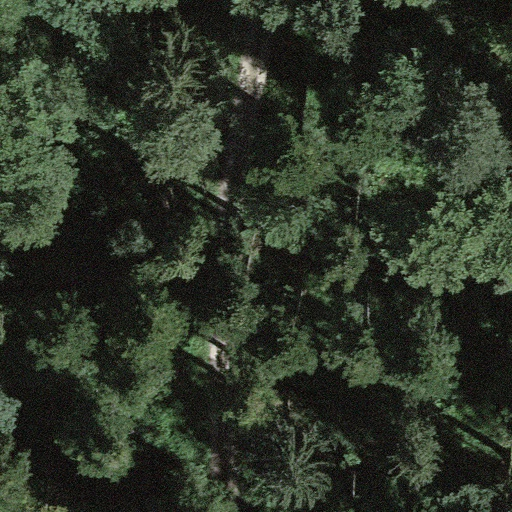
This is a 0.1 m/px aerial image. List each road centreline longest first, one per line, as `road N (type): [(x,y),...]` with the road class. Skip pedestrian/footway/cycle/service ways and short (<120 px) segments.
road 1 (track): [(220,511),(212,286),(253,0)]
road 2 (track): [(0,212),(28,145),(139,0)]
